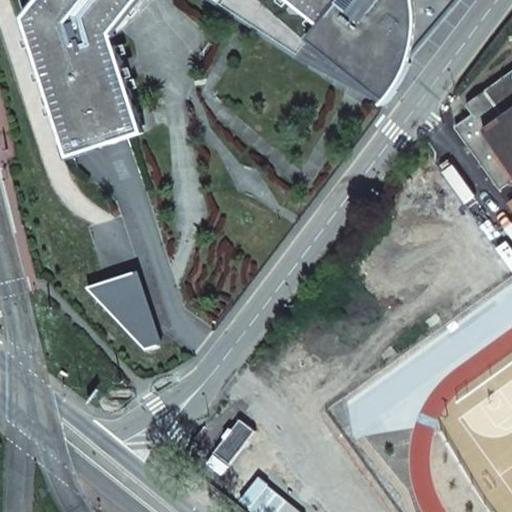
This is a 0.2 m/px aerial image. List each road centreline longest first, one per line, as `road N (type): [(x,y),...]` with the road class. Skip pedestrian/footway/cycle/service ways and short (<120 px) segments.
road 1 (residential): [(127,482),(495,0)]
road 2 (unknown): [(397,128),(260,20)]
road 3 (secondary): [(127,482),(0,380)]
